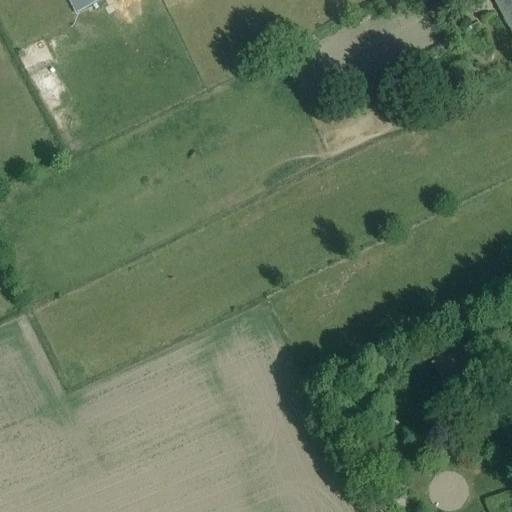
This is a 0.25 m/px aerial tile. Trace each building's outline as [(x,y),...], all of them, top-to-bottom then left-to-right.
[(72,0),(77,10),(98,0),(72,0)] [(511,0),(495,0),(511,30),(511,0)] [(440,46),(411,60),(418,73),(446,59),(440,46)] [(379,103),(386,117),(407,107),(400,93),(379,103)] [(459,345),(432,365),(446,384),(473,365),(459,345)]
